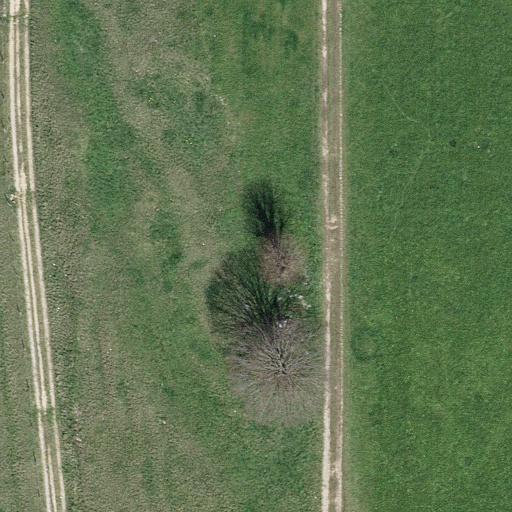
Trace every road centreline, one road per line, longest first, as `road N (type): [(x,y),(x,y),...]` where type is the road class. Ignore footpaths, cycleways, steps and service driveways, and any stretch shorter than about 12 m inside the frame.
road 1 (track): [(20,0),(19,159),(47,511)]
road 2 (track): [(330,0),(330,511)]
